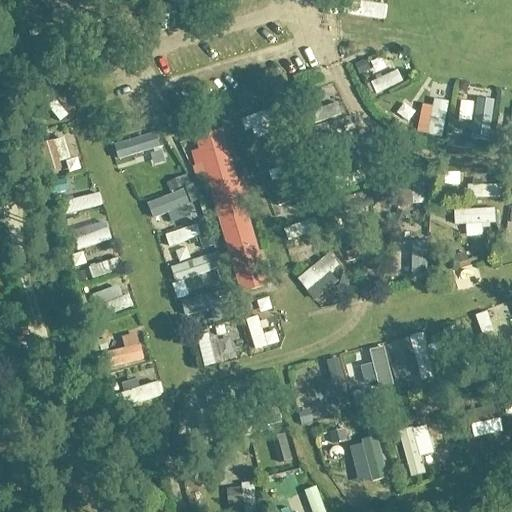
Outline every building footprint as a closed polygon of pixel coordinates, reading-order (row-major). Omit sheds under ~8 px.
[(143,66),(129,67),(129,84),(144,84),(143,66)] [(385,102),(412,93),(407,78),(380,87),(385,102)] [(67,133),(76,129),(67,105),(58,109),(67,133)] [(444,106),(438,145),(453,147),(459,108),(444,106)] [(470,107),(469,128),(482,128),(483,108),(470,107)] [(333,131),(352,125),(347,110),(328,115),(333,131)] [(268,286),(222,131),(197,138),(243,293),(268,286)] [(133,179),(160,172),(153,147),(126,154),(133,179)] [(359,147),(327,153),(330,167),(361,161),(359,147)] [(421,177),(421,205),(434,205),(434,177),(421,177)] [(362,195),(377,192),(374,179),(360,181),(362,195)] [(375,208),(371,193),(333,202),(337,216),(375,208)] [(97,194),(54,205),(57,219),(100,207),(97,194)] [(484,194),(484,211),(505,210),(505,194),(484,194)] [(171,228),(199,216),(193,203),(166,214),(171,228)] [(503,218),(466,220),(467,239),(504,237),(503,218)] [(204,225),(183,234),(187,241),(176,246),(182,261),(213,248),(204,225)] [(116,227),(97,232),(102,255),(121,250),(116,227)] [(309,236),(296,242),(302,256),(315,250),(309,236)] [(341,265),(310,290),(323,306),(354,281),(341,265)] [(100,290),(131,282),(128,271),(97,279),(100,290)] [(195,302),(221,294),(214,271),(188,279),(195,302)] [(323,305),(329,315),(352,302),(346,292),(323,305)] [(108,329),(144,320),(139,296),(103,304),(108,329)] [(221,306),(200,313),(207,330),(227,322),(221,306)] [(429,353),(417,357),(428,388),(440,384),(429,353)] [(157,356),(137,360),(141,378),(160,374),(157,356)] [(159,384),(144,387),(147,398),(161,395),(159,384)] [(293,429),(286,395),(274,398),(282,431),(293,429)] [(481,426),(492,457),(511,449),(511,423),(510,417),(481,426)] [(358,462),(359,446),(346,446),(345,461),(358,462)] [(373,493),(389,490),(384,459),(368,462),(373,493)] [(348,483),(362,484),(362,466),(348,465),(348,483)] [(266,511),(266,497),(257,498),(257,511),(266,511)]
